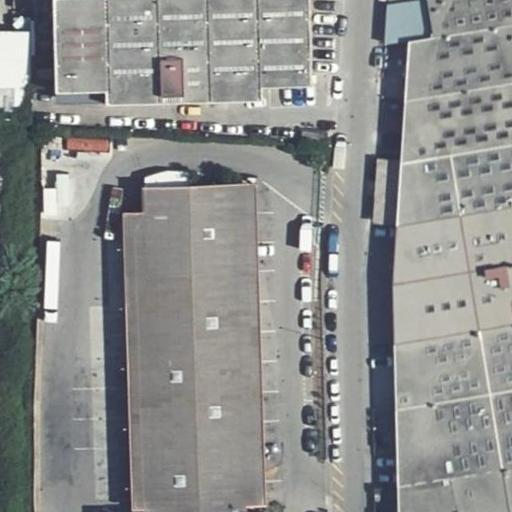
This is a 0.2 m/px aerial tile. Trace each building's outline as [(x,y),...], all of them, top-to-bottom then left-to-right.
[(57,0),(58,88),(108,87),(108,100),(263,97),(264,83),(313,82),(310,0),(57,0)] [(436,36),(430,0),(428,0),(391,6),(389,44),(413,40),(436,36)] [(511,24),(511,0),(430,0),(436,36),(511,24)] [(511,83),(511,24),(436,36),(413,40),(409,100),(511,83)] [(0,106),(31,107),(32,27),(0,27),(0,106)] [(511,144),(511,83),(409,100),(404,162),(511,144)] [(68,148),(105,149),(106,137),(69,136),(68,148)] [(511,206),(511,144),(404,162),(400,225),(511,206)] [(400,225),(404,162),(380,166),(375,230),(400,225)] [(147,207),(148,492),(149,508),(242,507),(242,451),(243,394),(235,180),(145,182),(147,207)] [(257,180),(235,180),(243,394),(242,451),(242,507),(266,507),(265,441),(257,180)] [(511,324),(511,206),(400,225),(396,286),(398,343),(511,324)] [(126,210),(129,445),(130,500),(130,508),(149,508),(148,492),(147,207),(126,210)] [(511,389),(511,324),(398,343),(400,408),(511,389)] [(402,511),(462,511),(456,476),(511,467),(511,389),(400,408),(402,511)] [(511,511),(511,467),(456,476),(462,511),(511,511)]
